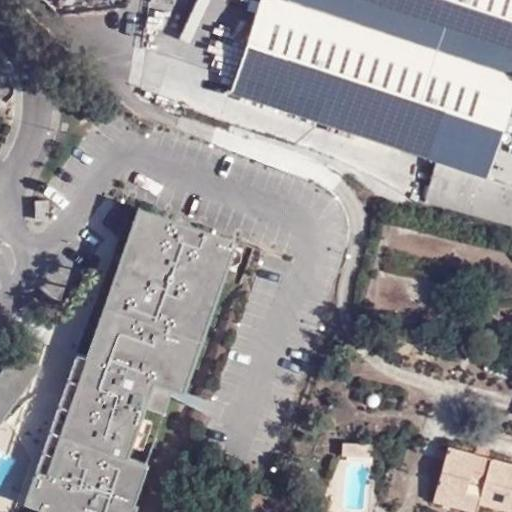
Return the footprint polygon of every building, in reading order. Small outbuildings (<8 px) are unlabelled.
[(511,0),(260,0),(228,100),(441,163),(491,178),(511,113),(511,0)] [(511,185),(491,178),(441,163),(428,199),(511,227),(511,185)] [(132,228),(141,202),(130,198),(122,223),(132,228)] [(225,231),(141,202),(132,228),(123,253),(115,276),(104,273),(96,299),(107,303),(98,329),(89,354),(99,357),(92,379),(70,378),(60,384),(55,397),(46,423),(32,463),(25,461),(15,491),(60,507),(57,511),(119,511),(126,494),(123,493),(112,489),(119,469),(126,450),(116,446),(141,373),(162,380),(171,355),(178,335),(185,314),(191,294),(199,273),(205,254),(216,258),(225,231)] [(123,253),(132,228),(122,223),(113,249),(123,253)] [(115,276),(123,253),(113,249),(104,273),(115,276)] [(209,278),(216,258),(205,254),(199,273),(209,278)] [(202,298),(209,278),(199,273),(191,294),(202,298)] [(195,317),(202,298),(191,294),(185,314),(195,317)] [(96,299),(86,325),(98,329),(107,303),(96,299)] [(178,335),(188,338),(195,317),(185,314),(178,335)] [(98,329),(86,325),(78,349),(89,354),(98,329)] [(178,335),(171,355),(181,358),(188,338),(178,335)] [(0,398),(30,357),(8,340),(0,352),(0,398)] [(89,354),(78,349),(67,346),(54,382),(60,384),(70,378),(92,379),(99,357),(89,354)] [(60,384),(54,382),(49,395),(55,397),(60,384)] [(55,397),(49,395),(40,422),(46,423),(55,397)] [(46,423),(40,422),(25,461),(32,463),(46,423)] [(371,447),(342,444),(340,459),(368,459),(371,447)] [(119,469),(130,473),(136,453),(126,450),(119,469)] [(511,511),(511,469),(442,450),(427,505),(454,511),(471,511),(473,507),(494,511),(511,511)] [(112,489),(123,493),(130,473),(119,469),(112,489)]
